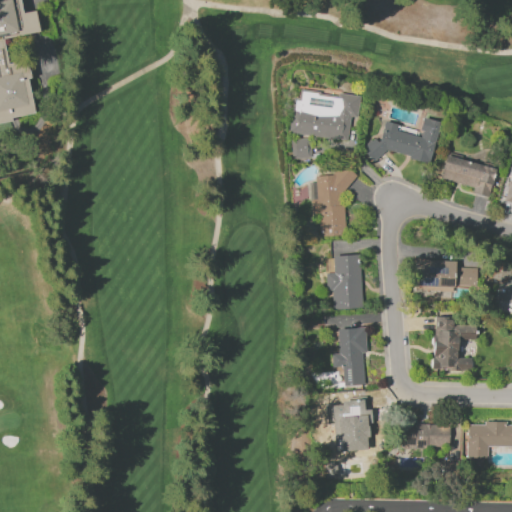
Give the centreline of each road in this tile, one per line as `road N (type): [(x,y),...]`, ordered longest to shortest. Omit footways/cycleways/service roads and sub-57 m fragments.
road 1 (track): [(189,5),(326,19),(400,41),(511,55),(189,5)]
road 2 (track): [(89,511),(81,308),(62,233),(75,118),(175,56),(189,5)]
road 3 (track): [(198,511),(209,387),(199,352),(219,230),(226,80),(189,5)]
road 4 (residential): [(511,397),(402,395),(394,200)]
road 5 (residential): [(511,233),(394,200)]
